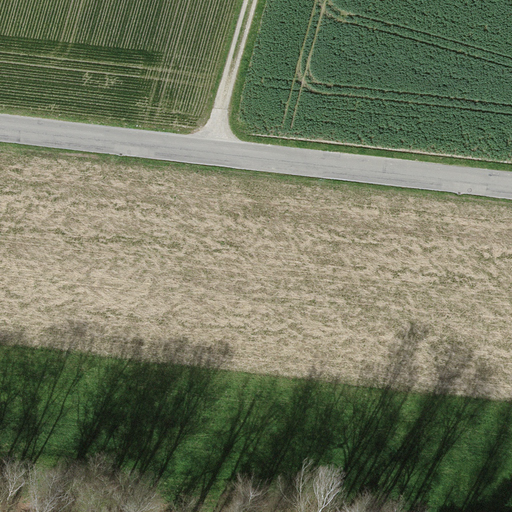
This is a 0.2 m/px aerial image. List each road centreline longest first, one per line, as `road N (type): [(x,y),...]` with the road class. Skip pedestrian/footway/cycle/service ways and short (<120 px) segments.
road 1 (unclassified): [(511,180),(0,125)]
road 2 (track): [(206,148),(248,0)]
